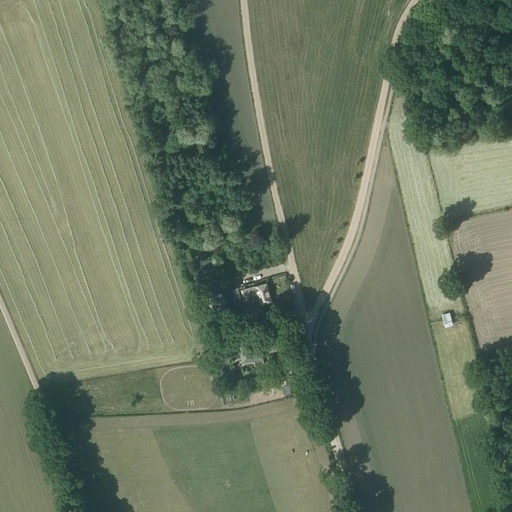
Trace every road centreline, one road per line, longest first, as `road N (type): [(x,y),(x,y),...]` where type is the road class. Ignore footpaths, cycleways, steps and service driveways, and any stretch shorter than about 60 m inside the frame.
road 1 (track): [(305,347),(350,239),(395,40),(416,0)]
road 2 (track): [(305,347),(250,93),(241,0)]
road 3 (track): [(86,511),(0,302)]
road 4 (track): [(351,511),(305,347)]
